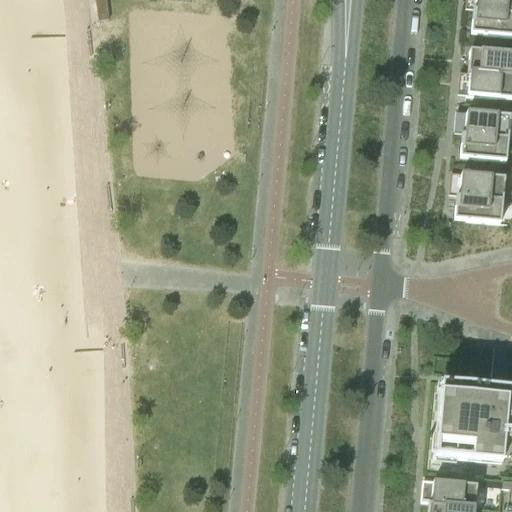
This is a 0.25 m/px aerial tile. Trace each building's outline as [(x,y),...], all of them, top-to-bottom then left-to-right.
[(105,0),(94,0),(97,23),(108,22),(105,0)] [(511,17),(511,0),(473,0),(472,14),(511,17)] [(511,17),(472,14),(470,37),(511,40),(511,17)] [(511,57),(468,53),(466,76),(511,80),(511,79),(511,57)] [(510,103),(511,80),(466,76),(464,99),(510,103)] [(506,142),(508,120),(463,115),(461,138),(506,142)] [(504,165),(506,142),(461,138),(458,161),(504,165)] [(501,204),(503,182),(457,177),(455,200),(501,204)] [(499,227),(501,204),(455,200),(453,223),(499,227)] [(511,391),(452,386),(451,398),(439,397),(433,461),(500,467),(502,444),(507,445),(507,446),(511,446),(511,432),(509,433),(510,425),(511,424),(511,391)] [(511,492),(511,484),(501,483),(500,491),(511,492)] [(473,511),(475,489),(429,485),(427,508),(473,511)]
